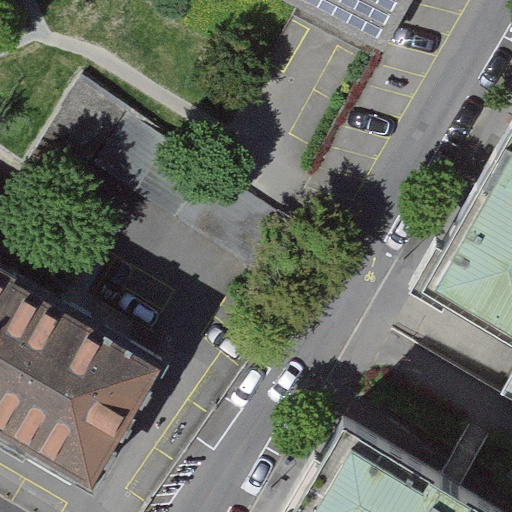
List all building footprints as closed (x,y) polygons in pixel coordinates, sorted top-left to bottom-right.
[(297,0),(383,45),(407,0),(297,0)] [(511,142),(427,295),(511,342),(511,142)] [(0,339),(32,286),(0,268),(0,339)] [(32,286),(0,339),(0,433),(92,488),(165,365),(32,286)] [(503,511),(350,422),(330,455),(320,449),(282,511),(503,511)]
